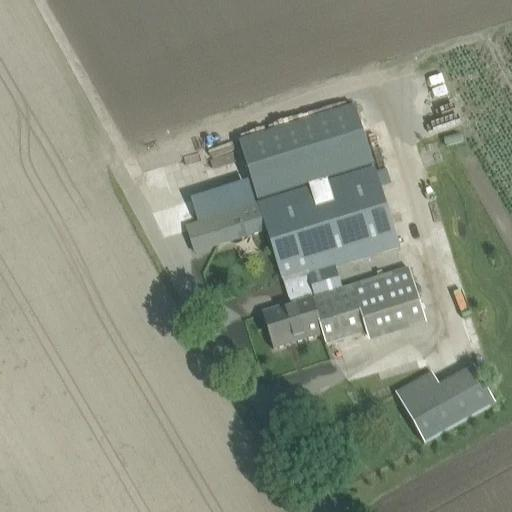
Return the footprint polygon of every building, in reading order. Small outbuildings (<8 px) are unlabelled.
[(356,108),(241,144),(248,166),(259,201),(374,165),(362,129),(356,108)] [(400,248),(375,169),(187,228),(197,258),(269,236),(291,306),(263,315),(274,351),(322,337),(325,347),(366,335),(369,346),(426,329),(408,270),(343,290),(336,268),(400,248)] [(428,375),(409,343),(346,380),(365,412),(395,394),(428,375)] [(439,387),(403,408),(425,444),(495,403),(474,367),(439,387)] [(403,408),(439,387),(431,373),(428,375),(395,394),(403,408)]
